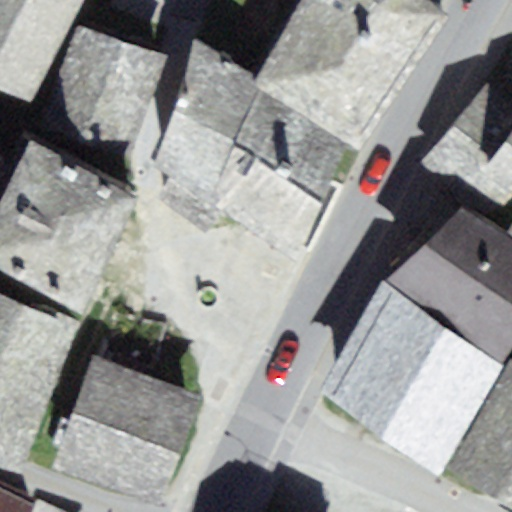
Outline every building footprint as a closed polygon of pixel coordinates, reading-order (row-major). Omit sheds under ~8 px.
[(0,0),(0,84),(30,102),(84,0),(0,0)] [(259,75),(253,85),(260,90),(348,146),(360,154),(454,20),(425,0),(295,0),(283,20),(292,25),(259,75)] [(131,154),(163,58),(78,27),(42,123),(131,154)] [(215,209),(260,90),(253,85),(259,75),(196,42),(156,167),(215,209)] [(511,101),(490,87),(421,164),(494,217),(511,195),(511,101)] [(348,146),(260,90),(215,209),(296,266),(348,146)] [(0,270),(85,315),(139,198),(31,141),(0,206),(0,270)] [(0,162),(0,180),(9,169),(0,162)] [(511,345),(511,238),(461,207),(386,284),(501,365),(511,345)] [(319,393),(437,477),(443,468),(505,368),(501,365),(386,284),(319,393)] [(0,295),(0,465),(22,476),(77,328),(0,295)] [(161,506),(201,396),(95,356),(51,470),(161,506)] [(511,506),(511,362),(509,361),(505,368),(443,468),(511,506)] [(32,511),(36,504),(0,487),(0,511),(32,511)]
